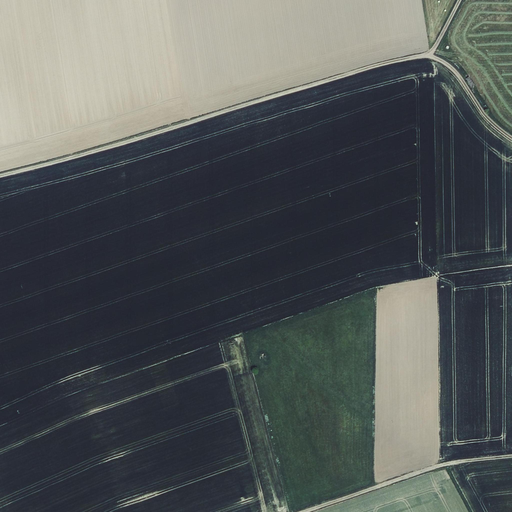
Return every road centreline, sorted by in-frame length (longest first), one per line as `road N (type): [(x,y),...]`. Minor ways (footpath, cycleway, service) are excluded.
road 1 (track): [(0,176),(430,51)]
road 2 (track): [(511,455),(446,463),(302,511)]
